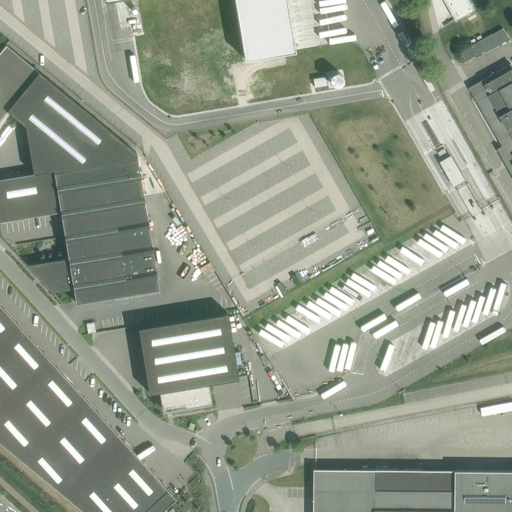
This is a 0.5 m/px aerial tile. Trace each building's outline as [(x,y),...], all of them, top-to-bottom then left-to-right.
[(102,0),(103,2),(116,0),(234,0),(244,59),(295,51),(286,0),(102,0)] [(475,10),(469,0),(444,0),(456,21),(475,10)] [(503,28),(492,34),(499,45),(509,39),(506,34),(503,28)] [(467,48),(465,49),(471,58),(485,50),(486,52),(492,49),(485,37),(475,43),(467,48)] [(0,117),(5,111),(23,126),(31,174),(53,170),(54,171),(137,157),(136,153),(38,71),(6,44),(0,51),(0,117)] [(511,65),(511,63),(484,79),(469,87),(503,146),(504,145),(511,158),(511,65)] [(329,88),(345,86),(342,69),(325,72),(326,75),(313,77),(314,86),(328,84),(329,88)] [(363,133),(383,131),(382,121),(362,123),(363,133)] [(334,128),(335,141),(347,140),(346,136),(345,136),(344,127),(340,128),(334,128)] [(260,271),(249,273),(252,269),(311,258),(304,223),(301,221),(291,171),(277,163),(276,154),(273,158),(266,154),(269,149),(259,151),(258,146),(262,145),(254,140),(229,144),(232,157),(229,161),(234,163),(228,173),(220,174),(220,173),(211,187),(206,184),(207,187),(212,191),(230,288),(262,282),(261,277),(258,275),(260,271)] [(452,156),(441,163),(455,188),(456,187),(466,182),(467,181),(452,156)] [(0,221),(60,211),(68,257),(27,264),(24,260),(23,261),(53,294),(54,293),(53,292),(73,289),(75,302),(159,289),(137,157),(54,171),(53,170),(31,174),(0,178),(0,221)] [(175,497),(0,304),(0,440),(86,511),(169,511),(165,506),(175,497)] [(227,312),(138,327),(149,392),(159,391),(161,404),(163,404),(164,410),(187,406),(200,404),(209,403),(209,404),(212,404),(209,382),(238,377),(227,312)] [(263,328),(260,333),(283,347),(286,342),(263,328)] [(270,363),(260,368),(267,381),(277,376),(270,363)] [(482,415),(511,408),(511,400),(480,407),(482,415)] [(511,511),(511,469),(456,469),(455,509),(426,509),(427,482),(423,469),(377,468),(377,488),(314,488),(314,511),(511,511)]
